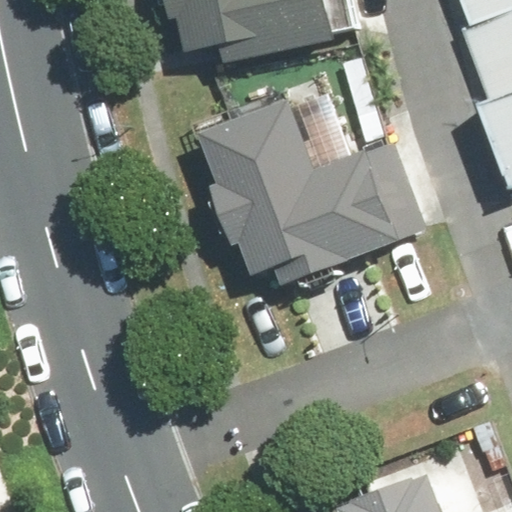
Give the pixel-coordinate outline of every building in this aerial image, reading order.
[(183,0),(195,75),(354,50),(345,0),(183,0)] [(511,0),(475,0),(482,18),(511,6),(511,0)] [(466,24),(493,98),(511,91),(511,6),(482,18),(466,24)] [(511,91),(493,98),(511,149),(511,91)] [(305,98),(208,135),(228,187),(227,187),(252,252),(260,249),(278,297),(425,240),(389,147),(332,169),(305,98)] [(456,511),(442,475),(359,508),(360,511),(456,511)]
